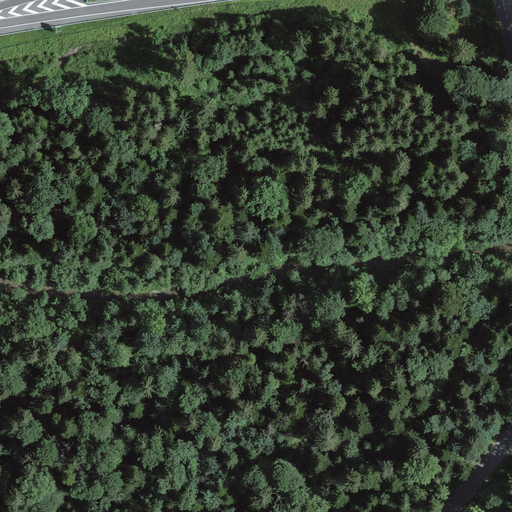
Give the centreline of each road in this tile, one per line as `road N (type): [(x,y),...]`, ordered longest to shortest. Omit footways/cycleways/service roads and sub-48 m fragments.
road 1 (unclassified): [(450,511),(511,434),(511,41),(502,0)]
road 2 (track): [(511,283),(427,289),(363,308),(185,319),(0,360)]
road 3 (trunk): [(0,23),(166,0)]
